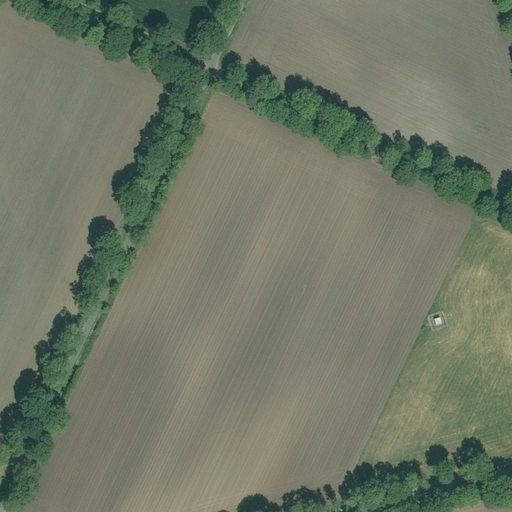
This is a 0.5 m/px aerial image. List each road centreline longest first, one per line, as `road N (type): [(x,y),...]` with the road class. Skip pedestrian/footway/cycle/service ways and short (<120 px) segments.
road 1 (residential): [(209,74),(1,511)]
road 2 (residential): [(209,74),(511,213)]
road 3 (residential): [(48,0),(209,74)]
road 4 (tertiary): [(361,511),(511,471)]
